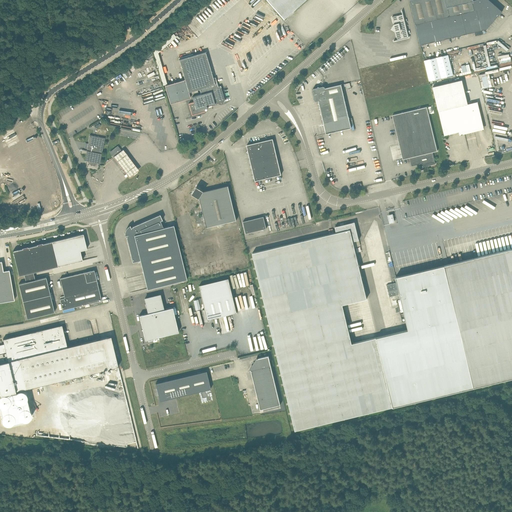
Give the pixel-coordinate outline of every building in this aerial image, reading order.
[(269,0),(285,18),(305,0),(269,0)] [(502,11),(496,5),(489,0),(473,0),(472,0),(409,0),(416,24),(421,45),(428,43),(436,42),(443,40),(451,38),(458,36),(466,34),(473,33),(481,31),(486,30),(502,11)] [(392,29),(406,26),(402,10),(403,14),(392,17),(394,24),(391,28),(392,29)] [(394,41),(409,37),(406,26),(392,29),(395,31),(397,40),(394,41)] [(206,52),(179,59),(185,80),(165,86),(170,103),(190,98),(189,92),(200,89),(201,94),(192,97),(194,102),(189,103),(192,115),(207,111),(207,110),(207,109),(207,106),(206,104),(209,104),(210,105),(211,105),(225,101),(221,86),(218,87),(215,78),(213,78),(206,52)] [(425,60),(430,80),(453,74),(448,54),(425,60)] [(468,57),(460,57),(462,72),(472,70),(472,65),(469,65),(468,57)] [(433,87),(439,111),(444,135),(449,134),(449,135),(452,135),(451,134),(483,126),(478,102),(468,104),(462,80),(433,87)] [(324,123),(326,133),(351,127),(342,84),(325,88),(325,87),(324,86),(321,87),(320,86),(320,85),(319,86),(317,87),(316,86),(317,86),(316,88),(313,88),(312,90),(315,99),(314,99),(315,99),(316,98),(317,99),(317,100),(317,101),(319,100),(319,101),(319,102),(320,106),(320,107),(322,112),(321,112),(322,112),(323,117),(322,117),(323,117),(324,122),(323,122),(324,122),(324,123)] [(427,107),(392,115),(403,159),(410,157),(412,166),(420,164),(420,166),(423,165),(423,167),(436,164),(433,152),(437,151),(427,107)] [(87,151),(86,159),(100,161),(100,163),(104,143),(105,138),(90,135),(87,150),(82,149),(82,150),(87,151)] [(273,139),(247,145),(255,181),(281,175),(273,139)] [(121,151),(118,146),(110,152),(113,157),(121,151)] [(121,151),(113,157),(122,168),(129,178),(138,171),(131,162),(123,150),(121,151)] [(169,198),(188,279),(246,265),(236,223),(239,222),(229,181),(209,186),(219,227),(197,232),(188,194),(169,198)] [(147,289),(152,288),(187,279),(174,225),(164,228),(160,220),(162,220),(160,214),(131,227),(130,225),(130,226),(127,228),(126,230),(125,232),(125,235),(126,235),(132,262),(140,260),(147,289)] [(264,217),(243,222),(246,233),(266,228),(264,217)] [(393,407),(376,337),(352,343),(343,304),(367,298),(353,241),(359,240),(355,222),(344,224),(344,222),(340,223),(340,225),(335,226),(336,232),(253,253),(295,430),(393,407)] [(13,251),(19,275),(24,274),(33,272),(83,260),(80,250),(87,249),(83,234),(13,251)] [(376,337),(393,407),(511,377),(511,248),(396,277),(400,292),(400,294),(409,330),(376,337)] [(0,302),(14,300),(9,270),(3,271),(2,261),(0,261),(0,302)] [(63,310),(102,300),(97,280),(99,279),(98,276),(96,276),(94,270),(60,278),(65,298),(60,299),(63,310)] [(24,274),(26,282),(35,280),(33,272),(24,274)] [(19,284),(23,301),(50,294),(46,277),(35,280),(26,282),(19,284)] [(237,312),(228,278),(199,285),(205,309),(202,310),(205,322),(213,320),(213,318),(237,312)] [(400,294),(400,292),(398,293),(396,283),(387,285),(390,297),(399,294),(398,294),(400,294)] [(50,294),(23,301),(27,318),(55,312),(50,294)] [(163,309),(160,294),(145,298),(149,313),(139,315),(145,339),(178,331),(172,307),(163,309)] [(60,326),(3,339),(4,344),(0,344),(0,353),(6,352),(8,361),(0,363),(0,394),(116,366),(116,367),(118,366),(118,364),(117,364),(111,339),(112,338),(111,336),(109,337),(67,347),(67,345),(66,346),(62,327),(62,326),(62,325),(60,325),(60,326)] [(252,365),(249,370),(250,370),(251,371),(261,410),(280,405),(269,356),(257,359),(258,357),(257,357),(255,361),(256,365),(252,366),(253,366),(252,365)] [(206,371),(155,383),(160,401),(211,389),(206,371)] [(125,433),(127,443),(139,441),(130,400),(117,402),(120,413),(108,415),(113,436),(125,433)]
